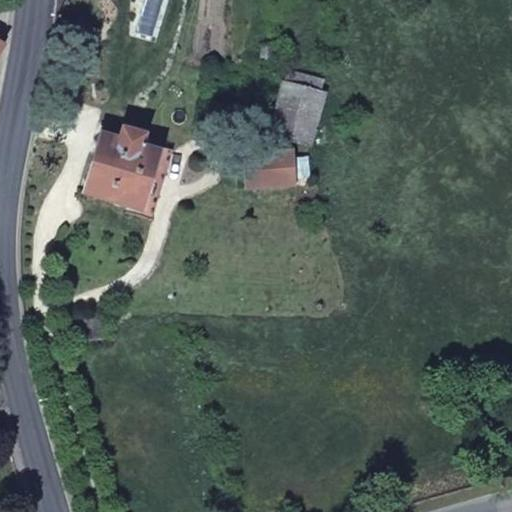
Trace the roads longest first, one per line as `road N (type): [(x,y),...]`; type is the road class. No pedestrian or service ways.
road 1 (secondary): [(54,511),(0,290)]
road 2 (secondary): [(0,195),(34,0)]
